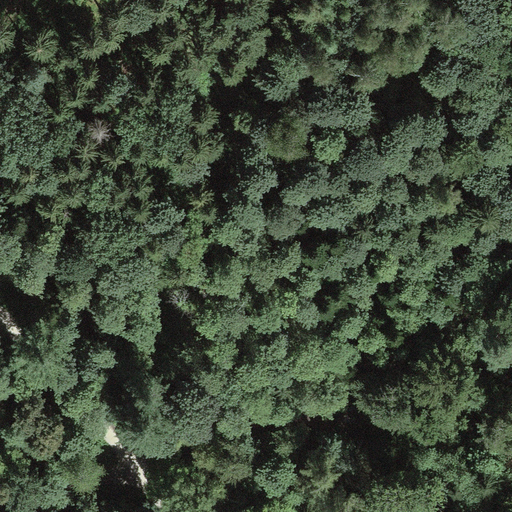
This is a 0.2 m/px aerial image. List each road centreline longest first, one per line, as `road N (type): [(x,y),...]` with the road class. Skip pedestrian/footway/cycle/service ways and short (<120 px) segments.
road 1 (track): [(287,0),(212,218),(102,438)]
road 2 (track): [(511,275),(375,383),(124,463)]
road 3 (track): [(177,511),(29,354)]
road 4 (track): [(0,486),(124,463)]
road 5 (track): [(0,429),(29,354),(0,325)]
